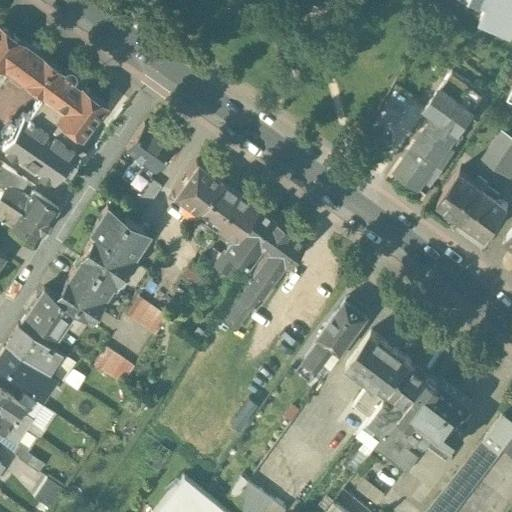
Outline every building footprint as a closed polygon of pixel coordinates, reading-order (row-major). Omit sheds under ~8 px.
[(511,0),(489,0),(489,1),(488,0),(481,17),(511,31),(511,0)] [(78,85),(71,81),(74,77),(75,73),(75,71),(73,68),(71,67),(68,67),(65,68),(63,69),(0,22),(0,65),(4,69),(5,68),(8,70),(40,94),(54,105),(55,103),(61,108),(54,117),(77,133),(81,137),(107,102),(80,82),(78,85)] [(452,70),(441,85),(440,85),(425,106),(435,113),(396,169),(418,185),(423,177),(430,182),(454,148),(452,146),(455,142),(451,139),(473,108),(472,108),(483,92),(452,70)] [(54,105),(40,94),(26,114),(22,111),(17,119),(15,118),(5,132),(7,134),(1,142),(5,145),(4,147),(14,154),(16,152),(19,154),(17,157),(33,168),(35,166),(38,168),(37,170),(47,177),(48,175),(52,178),(58,170),(60,171),(70,157),(68,155),(74,147),(70,144),(77,133),(54,117),(61,108),(55,103),(54,105)] [(172,143),(144,123),(145,123),(144,122),(143,123),(143,124),(127,147),(126,147),(125,148),(138,157),(133,165),(148,176),(154,168),(155,169),(156,168),(172,144),(173,145),(174,143),(172,143)] [(471,174),(461,167),(439,198),(463,216),(506,153),(492,142),(471,174)] [(506,153),(463,216),(486,233),(508,200),(497,192),(511,171),(511,144),(507,152),(506,153)] [(26,178),(0,159),(0,181),(4,184),(6,181),(19,189),(26,178)] [(220,177),(196,159),(172,192),(191,205),(186,212),(185,213),(192,217),(197,210),(196,210),(220,177)] [(133,165),(130,163),(121,175),(139,188),(148,176),(133,165)] [(148,176),(139,188),(136,193),(147,201),(160,184),(148,176)] [(220,177),(196,210),(197,210),(224,230),(248,197),(220,177)] [(58,206),(32,189),(28,195),(19,189),(6,181),(4,184),(0,190),(0,194),(46,224),(58,206)] [(46,224),(0,194),(0,220),(8,225),(7,226),(34,243),(34,242),(34,243),(46,224)] [(248,197),(224,230),(233,237),(225,248),(240,259),(245,263),(259,243),(263,246),(281,221),(257,203),(256,203),(248,197)] [(148,231),(107,203),(89,230),(93,233),(94,232),(131,257),(148,231)] [(175,205),(92,319),(110,331),(146,281),(172,245),(192,217),(185,213),(186,212),(175,205)] [(303,236),(281,221),(263,246),(267,249),(281,259),(284,261),(303,236)] [(131,257),(94,232),(93,233),(54,292),(88,316),(96,303),(93,301),(98,294),(101,296),(110,282),(113,284),(131,257)] [(203,267),(172,245),(146,281),(177,303),(203,267)] [(212,246),(201,262),(210,268),(214,263),(222,252),(212,246)] [(222,252),(214,263),(225,271),(232,261),(236,264),(240,259),(225,248),(222,252)] [(267,249),(237,290),(238,291),(252,301),(281,259),(267,249)] [(323,252),(300,283),(310,290),(324,301),(332,307),(355,275),(323,252)] [(310,290),(300,283),(294,292),(304,299),(310,290)] [(54,292),(43,284),(25,312),(51,331),(55,334),(62,324),(76,334),(88,316),(54,292)] [(324,301),(310,290),(304,299),(299,305),(312,316),(324,301)] [(252,301),(238,291),(227,306),(241,316),(252,301)] [(167,313),(139,294),(126,312),(154,331),(167,313)] [(346,296),(318,333),(320,335),(303,357),(324,373),(368,312),(346,296)] [(51,331),(25,312),(18,321),(46,339),(51,331)] [(18,321),(6,340),(33,358),(48,367),(62,376),(74,357),(46,339),(18,321)] [(412,360),(371,329),(347,361),(371,379),(355,400),(371,412),(412,360)] [(33,358),(6,340),(0,349),(0,360),(12,369),(22,375),(22,374),(33,358)] [(133,362),(105,342),(93,360),(121,380),(133,362)] [(48,367),(33,358),(22,374),(36,384),(34,387),(42,393),(48,384),(41,379),(48,367)] [(12,369),(0,360),(0,374),(6,378),(12,369)] [(429,372),(412,360),(371,412),(357,431),(366,438),(362,444),(359,442),(343,463),(354,471),(374,445),(429,373),(429,372)] [(438,381),(429,373),(374,445),(407,470),(419,454),(407,445),(412,439),(406,434),(410,429),(418,435),(418,434),(424,438),(428,438),(433,430),(454,445),(465,430),(456,424),(471,404),(439,379),(438,381)] [(0,413),(13,393),(0,384),(0,411),(1,412),(0,412),(0,413)] [(25,402),(13,393),(0,413),(0,417),(20,430),(25,423),(30,415),(21,408),(25,402)] [(299,409),(291,403),(284,413),(292,418),(299,409)] [(511,421),(502,413),(482,438),(498,450),(502,446),(511,432),(511,421)] [(34,418),(30,415),(25,423),(29,425),(34,418)] [(20,430),(0,417),(0,428),(5,432),(15,438),(20,430)] [(254,428),(231,461),(246,472),(270,439),(254,428)] [(15,438),(5,432),(0,439),(10,446),(15,438)] [(511,432),(502,446),(511,453),(511,452),(511,432)] [(424,511),(450,511),(498,450),(482,438),(424,511)] [(30,462),(17,453),(10,463),(22,472),(30,462)] [(20,476),(11,470),(0,486),(9,492),(20,476)] [(229,511),(183,473),(150,511),(229,511)] [(240,473),(227,492),(234,497),(248,478),(240,473)] [(261,511),(273,496),(248,478),(234,497),(234,498),(250,511),(261,511)] [(281,511),(286,505),(273,496),(261,511),(281,511)] [(351,511),(334,498),(323,511),(351,511)]
